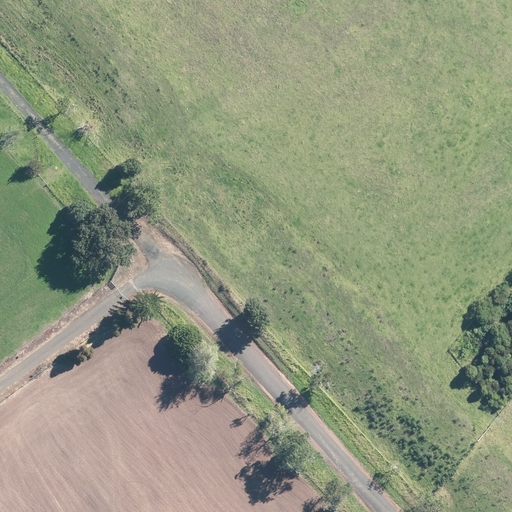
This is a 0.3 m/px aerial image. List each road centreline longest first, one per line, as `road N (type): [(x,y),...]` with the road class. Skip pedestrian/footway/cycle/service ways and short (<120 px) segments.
road 1 (unclassified): [(381,511),(153,271),(114,275),(0,361)]
road 2 (track): [(136,272),(120,221),(0,79)]
